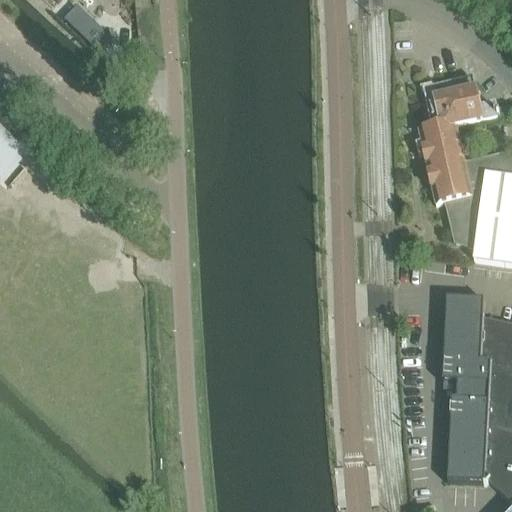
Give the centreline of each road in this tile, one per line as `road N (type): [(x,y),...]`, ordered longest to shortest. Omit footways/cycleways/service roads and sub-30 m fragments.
road 1 (unclassified): [(359,511),(333,0)]
road 2 (unclassified): [(198,511),(170,87)]
